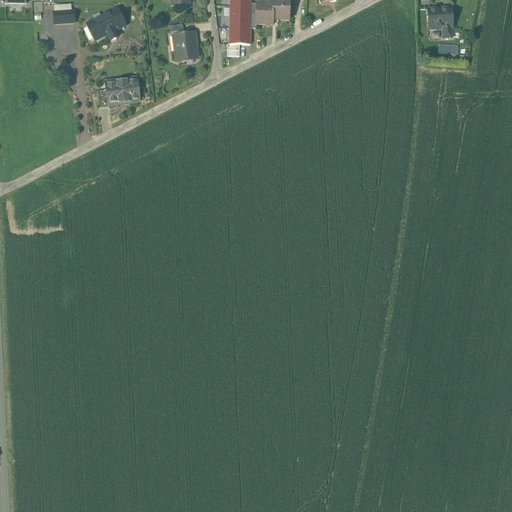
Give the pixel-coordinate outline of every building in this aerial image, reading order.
[(250,0),(230,0),(229,46),(250,46),(250,30),(250,5),(250,0)] [(272,5),(256,5),(255,26),(256,26),(273,26),(273,21),(289,22),(289,1),(272,0),(272,5)] [(450,9),(427,10),(428,30),(442,29),(442,39),(451,38),(451,29),(452,28),(450,9)] [(116,10),(88,25),(96,41),(107,36),(111,42),(117,39),(114,33),(125,27),(116,10)] [(55,14),(55,27),(76,26),(76,14),(55,14)] [(182,26),(169,27),(171,36),(183,34),(182,26)] [(183,34),(171,36),(174,64),(199,61),(195,33),(183,34)] [(136,79),(109,83),(110,91),(106,91),(108,107),(139,103),(136,79)]
